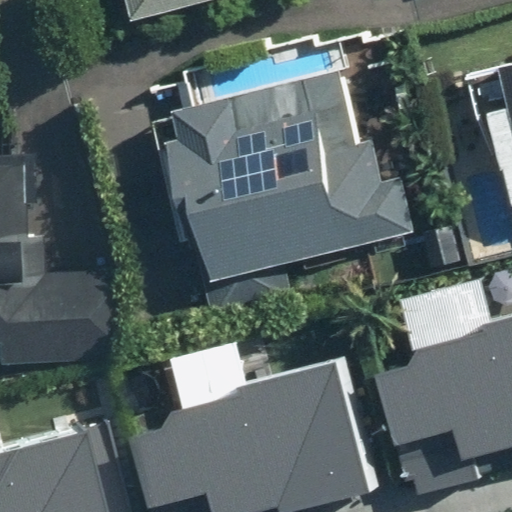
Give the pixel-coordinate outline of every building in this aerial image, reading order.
[(123,0),(129,19),(202,0),(123,0)] [(511,62),(495,67),(511,135),(511,62)] [(397,231),(372,141),(322,155),(303,87),(159,127),(203,285),(397,231)] [(0,361),(104,358),(100,271),(40,273),(38,238),(10,239),(7,166),(0,165),(0,361)] [(464,481),(460,465),(511,450),(511,319),(414,346),(419,364),(374,375),(402,480),(411,477),(415,493),(464,481)] [(250,511),(274,506),(275,511),(299,511),(369,494),(335,361),(234,387),(235,393),(162,412),(166,427),(129,437),(148,511),(250,511)] [(0,511),(117,511),(93,422),(0,446),(0,511)]
